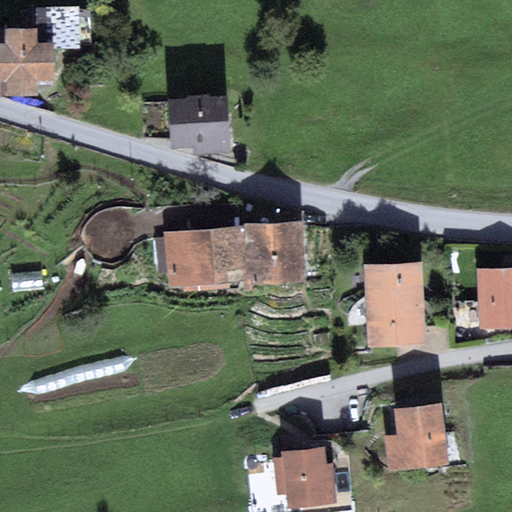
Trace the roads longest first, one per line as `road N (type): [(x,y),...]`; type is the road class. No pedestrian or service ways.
road 1 (tertiary): [(0,109),(275,189),(396,214),(511,224)]
road 2 (residential): [(255,409),(511,351)]
road 3 (track): [(325,200),(377,160),(511,103)]
